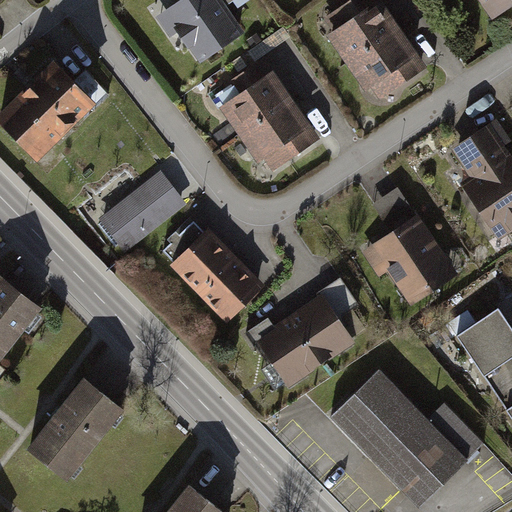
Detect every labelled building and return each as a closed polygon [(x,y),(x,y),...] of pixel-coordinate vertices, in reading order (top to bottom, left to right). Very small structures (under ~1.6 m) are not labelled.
[(235,31),(225,18),(213,0),(179,0),(167,8),(178,24),(175,26),(185,42),(189,40),(200,56),(235,31)] [(213,0),(225,18),(250,0),(213,0)] [(369,0),(346,0),(334,8),(343,21),(371,2),(369,0)] [(481,0),(491,14),(511,0),(481,0)] [(391,28),(373,1),(371,2),(343,21),(328,31),(347,58),(391,28)] [(391,28),(347,58),(365,85),(380,75),(408,56),(410,55),(391,28)] [(408,56),(380,75),(389,88),(417,69),(408,56)] [(255,61),(227,80),(236,93),(264,74),(255,61)] [(50,63),(0,112),(0,120),(34,154),(87,102),(88,101),(69,82),(50,63)] [(92,107),(105,94),(82,68),(69,82),(88,101),(87,102),(92,107)] [(284,99),(266,72),(264,74),(236,93),(221,103),(240,130),(284,99)] [(284,99),(240,130),(258,157),(273,147),(301,128),(303,126),(284,99)] [(301,128),(273,147),(282,160),(310,141),(301,128)] [(479,172),(468,179),(477,194),(471,198),(485,219),(492,215),(501,229),(511,221),(511,168),(511,167),(505,171),(477,130),(459,142),(479,172)] [(160,168),(101,215),(128,249),(187,201),(160,168)] [(397,186),(368,205),(388,235),(408,222),(417,216),(397,186)] [(160,249),(224,314),(254,285),(190,219),(160,249)] [(388,235),(377,243),(390,262),(385,265),(394,279),(399,275),(412,295),(443,274),(408,222),(388,235)] [(0,363),(42,308),(1,277),(0,278),(0,363)] [(333,317),(354,303),(337,277),(315,291),(318,298),(319,297),(333,317)] [(318,298),(288,318),(316,359),(347,338),(333,317),(319,297),(318,298)] [(511,346),(511,331),(495,306),(453,334),(478,370),(511,346)] [(257,339),(272,328),(264,317),(242,331),(251,344),(257,339)] [(285,380),(316,359),(288,318),(272,328),(257,339),(285,380)] [(511,398),(511,346),(478,370),(501,405),(511,398)] [(381,367),(332,415),(421,506),(470,458),(430,417),(381,367)] [(85,379),(33,449),(72,478),(124,408),(85,379)] [(511,398),(501,405),(511,421),(511,398)] [(430,417),(470,458),(485,442),(446,402),(430,417)] [(229,511),(193,483),(169,511),(229,511)]
